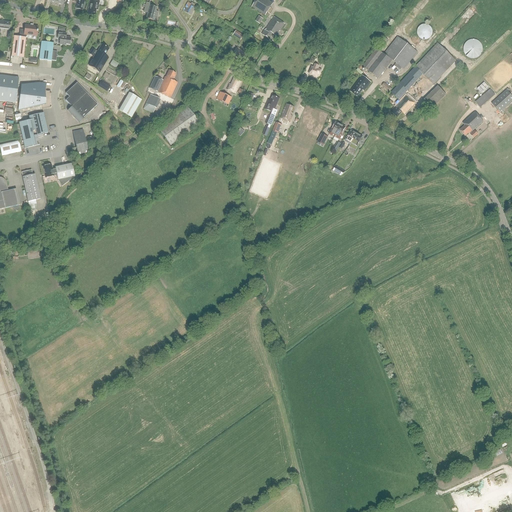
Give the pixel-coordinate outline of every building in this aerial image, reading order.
[(95,0),(89,0),(87,14),(95,16),(96,10),(98,10),(99,1),(95,0)] [(265,16),(273,3),(267,0),(256,0),(252,7),(265,16)] [(156,8),(149,5),(149,3),(146,2),(143,11),(146,13),(145,18),(153,21),(154,16),(156,17),(158,12),(155,11),(156,8)] [(191,4),(188,2),(185,7),(187,8),(184,12),(191,15),(196,7),(194,6),(191,4)] [(255,21),(260,24),(263,18),(258,15),(255,21)] [(264,30),(262,34),(269,39),(273,34),(277,36),(285,24),(274,17),(265,31),(264,30)] [(0,31),(0,29),(9,30),(10,22),(0,21),(0,31)] [(14,36),(11,56),(23,58),(26,35),(37,36),(38,27),(25,25),(24,30),(20,29),(19,37),(14,36)] [(434,34),(434,31),(433,29),(432,27),(430,26),(428,25),(425,25),(423,26),(421,28),(420,30),(420,32),(420,35),(422,37),(423,38),(425,39),(428,39),(430,39),(432,37),(433,36),(434,34)] [(236,30),(233,35),(241,40),(244,36),(236,30)] [(58,32),(57,38),(60,39),(59,44),(66,45),(66,44),(70,44),(71,38),(66,37),(66,34),(58,32)] [(362,66),(378,79),(392,61),(396,63),(394,65),(400,70),(402,68),(404,70),(417,52),(397,37),(384,54),(376,48),(362,66)] [(484,54),(485,50),(485,46),(483,43),(481,41),(478,39),(475,39),(472,39),(469,41),(466,43),(465,46),(464,49),(465,53),(466,56),(469,58),(472,60),(476,60),(479,59),(482,57),(484,54)] [(41,42),(39,59),(51,61),(51,60),(56,61),(57,52),(52,51),(53,43),(41,42)] [(437,43),(391,93),(399,100),(423,75),(434,85),(456,61),(437,43)] [(96,54),(88,66),(99,72),(109,57),(105,55),(109,49),(102,45),(98,52),(92,49),(89,54),(92,56),(94,53),(96,54)] [(237,48),(231,55),(238,60),(239,58),(246,63),(250,57),(237,48)] [(109,64),(116,68),(118,63),(112,59),(109,64)] [(314,68),(312,67),(309,74),(317,76),(318,74),(319,74),(321,70),(317,69),(318,66),(315,65),(314,68)] [(163,80),(155,77),(149,88),(170,98),(177,83),(173,81),(176,74),(169,70),(166,77),(165,77),(163,80)] [(0,100),(15,103),(18,78),(0,75),(0,100)] [(362,76),(350,91),(357,97),(362,90),(364,91),(371,82),(362,76)] [(111,86),(98,77),(94,83),(107,91),(111,86)] [(230,85),(229,84),(226,90),(236,94),(241,82),(233,78),(230,85)] [(18,111),(40,106),(46,105),(45,92),(46,83),(39,83),(38,87),(21,85),(18,111)] [(66,93),(69,97),(65,100),(72,107),(69,111),(79,122),(97,105),(77,83),(66,93)] [(384,83),(382,87),(388,92),(391,89),(384,83)] [(484,83),(477,89),(481,93),(488,87),(484,83)] [(438,86),(423,101),(432,109),(446,95),(438,86)] [(490,89),(475,102),(480,108),(495,95),(490,89)] [(511,96),(506,90),(491,103),(500,113),(511,102),(511,96)] [(217,99),(229,105),(232,98),(220,92),(217,99)] [(129,93),(120,110),(132,117),(142,100),(129,93)] [(395,106),(396,107),(391,112),(397,117),(402,112),(405,115),(416,104),(406,94),(395,106)] [(150,95),(143,109),(152,113),(155,107),(157,108),(160,100),(150,95)] [(270,100),(268,100),(264,109),(274,113),(279,98),(272,95),(270,100)] [(290,122),(292,116),(290,115),(294,107),(286,104),(281,118),(290,122)] [(170,106),(164,111),(168,117),(174,112),(170,106)] [(158,128),(171,146),(201,125),(188,107),(158,128)] [(269,116),(267,124),(271,125),(274,118),(276,114),(272,112),(271,117),(269,116)] [(462,123),(465,126),(460,130),(465,136),(469,133),(474,138),(478,134),(474,130),(483,121),(475,112),(462,123)] [(35,146),(33,136),(48,133),(43,113),(29,116),(30,120),(19,123),(25,148),(35,146)] [(277,133),(281,124),(275,122),(269,138),(274,140),(277,132),(277,133)] [(329,134),(334,137),(341,125),(336,122),(332,129),(329,134)] [(345,127),(341,125),(334,137),(340,140),(343,134),(342,134),(345,127)] [(241,128),(236,133),(240,136),(244,132),(241,128)] [(88,153),(83,130),(73,132),(78,155),(88,153)] [(351,144),(352,142),(357,133),(352,130),(347,138),(348,138),(347,139),(349,140),(348,142),(351,144)] [(358,144),(362,137),(357,133),(352,142),(351,144),(349,146),(353,148),(354,147),(357,148),(359,145),(358,144)] [(321,134),(317,142),(323,145),(327,137),(321,134)] [(0,149),(2,156),(21,152),(19,141),(0,145),(0,149)] [(335,153),(337,151),(341,144),(337,142),(333,148),(332,150),(335,153)] [(72,164),(55,167),(55,169),(57,175),(58,181),(61,187),(74,177),(72,164)] [(51,165),(43,167),(45,178),(54,176),(54,175),(57,175),(55,169),(52,169),(51,165)] [(32,175),(31,170),(21,172),(28,202),(40,199),(35,174),(32,175)] [(6,189),(6,187),(7,185),(6,183),(5,181),(4,179),(2,178),(0,177),(0,209),(4,208),(19,205),(16,189),(7,191),(7,189),(6,189)]
